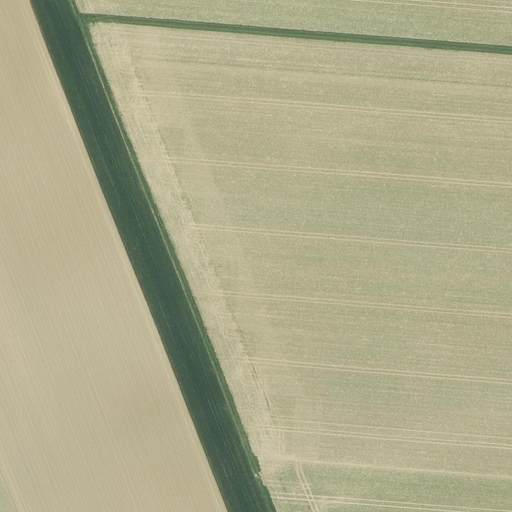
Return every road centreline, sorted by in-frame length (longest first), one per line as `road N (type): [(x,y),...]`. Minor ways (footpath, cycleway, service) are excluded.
road 1 (track): [(72,0),(275,511)]
road 2 (track): [(86,34),(511,59)]
road 3 (track): [(0,507),(237,416)]
